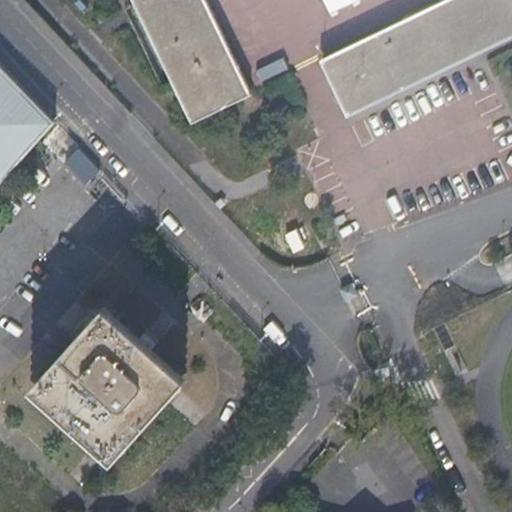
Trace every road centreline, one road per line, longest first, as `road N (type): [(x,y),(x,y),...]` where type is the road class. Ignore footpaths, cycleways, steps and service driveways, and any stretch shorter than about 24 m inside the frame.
road 1 (residential): [(301,340),(0,11)]
road 2 (residential): [(301,340),(320,377),(316,412),(233,511)]
